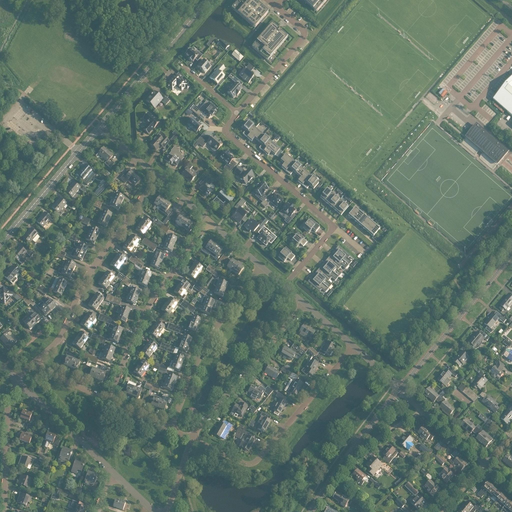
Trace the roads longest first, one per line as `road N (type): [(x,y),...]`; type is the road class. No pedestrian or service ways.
road 1 (residential): [(283,284),(333,226),(228,134),(236,112)]
road 2 (residential): [(191,438),(240,462),(257,459),(349,343)]
road 3 (residential): [(108,400),(153,297),(209,221)]
road 4 (residential): [(169,428),(199,354),(259,264)]
road 5 (residential): [(191,438),(303,301)]
road 6 (tertiary): [(398,388),(508,255)]
road 7 (tertiary): [(98,126),(207,0)]
road 8 (residential): [(70,306),(157,176)]
road 9 (tertiary): [(0,244),(98,126)]
road 10 (residential): [(236,112),(306,31),(276,6)]
road 11 (residential): [(114,476),(17,381)]
road 12 (residential): [(2,511),(4,405),(17,381)]
